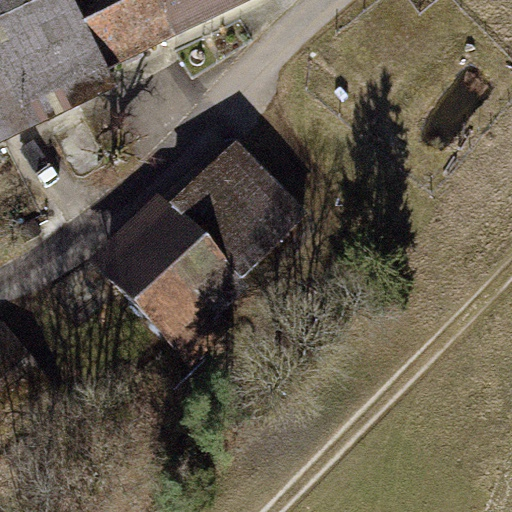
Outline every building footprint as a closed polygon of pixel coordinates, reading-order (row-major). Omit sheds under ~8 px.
[(0,0),(0,123),(102,73),(65,0),(0,0)] [(65,0),(102,73),(176,38),(155,0),(65,0)] [(155,0),(176,38),(261,0),(155,0)] [(241,155),(113,279),(195,363),(232,327),(214,309),(305,221),(241,155)] [(28,242),(43,235),(38,225),(23,232),(28,242)] [(5,329),(0,333),(0,443),(59,398),(5,329)]
